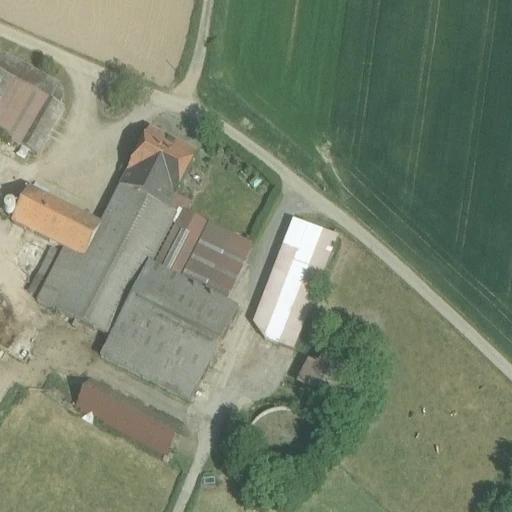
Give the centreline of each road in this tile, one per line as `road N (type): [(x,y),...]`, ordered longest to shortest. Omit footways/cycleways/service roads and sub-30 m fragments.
road 1 (unclassified): [(511,375),(401,271),(227,133),(0,30)]
road 2 (track): [(179,511),(300,188)]
